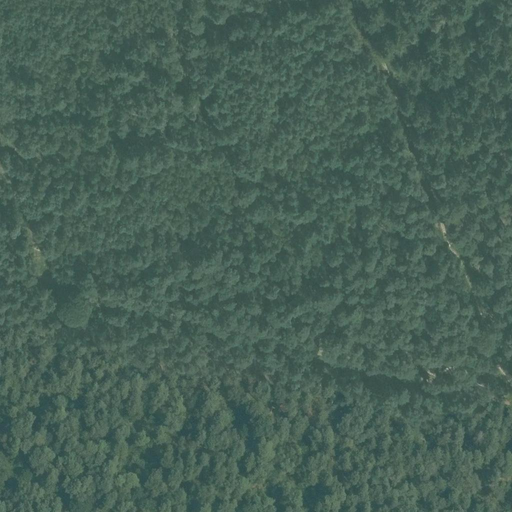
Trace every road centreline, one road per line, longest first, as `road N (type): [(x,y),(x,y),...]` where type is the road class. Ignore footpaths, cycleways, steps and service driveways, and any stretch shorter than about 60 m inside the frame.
road 1 (track): [(511,401),(0,266)]
road 2 (track): [(285,0),(180,27),(184,74),(203,111),(48,152),(0,153)]
road 3 (track): [(0,161),(47,287)]
